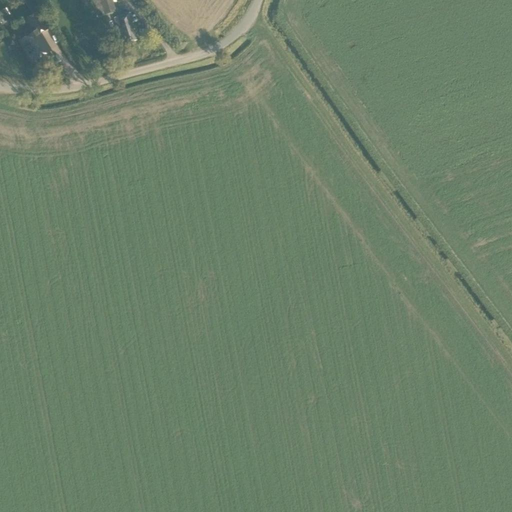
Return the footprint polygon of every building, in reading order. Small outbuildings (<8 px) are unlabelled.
[(25,0),(24,0),(30,9),(37,4),(34,0),(25,0)] [(90,0),(96,18),(116,12),(112,0),(90,0)] [(13,18),(7,8),(0,12),(0,17),(4,23),(13,18)] [(48,29),(38,13),(25,21),(33,34),(21,41),(33,62),(50,52),(40,34),(48,29)] [(123,38),(125,44),(136,40),(131,22),(133,22),(130,13),(114,18),(120,38),(123,38)] [(6,44),(10,50),(14,48),(11,42),(6,44)]
